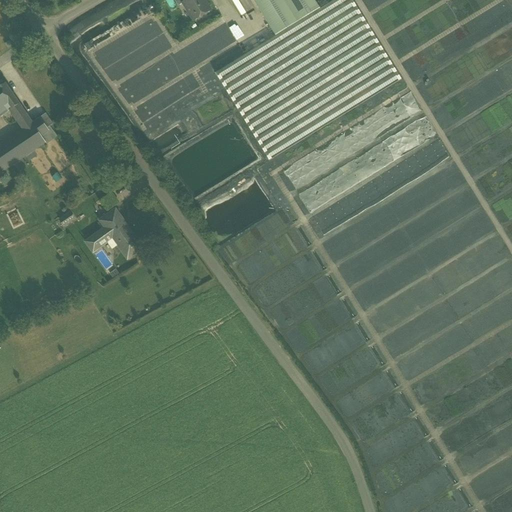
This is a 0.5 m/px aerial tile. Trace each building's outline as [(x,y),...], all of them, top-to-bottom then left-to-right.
[(210,11),(202,0),(188,0),(183,3),(183,4),(194,21),(210,11)] [(275,36),(214,74),(269,161),(401,80),(351,0),(334,0),(320,9),(275,36)] [(252,0),(275,36),(320,9),(314,0),(252,0)] [(127,22),(84,43),(89,54),(118,39),(117,37),(131,30),(127,22)] [(17,120),(25,114),(5,84),(0,87),(0,174),(15,164),(24,158),(53,138),(47,129),(52,125),(45,115),(0,145),(0,116),(10,110),(17,120)] [(112,192),(99,202),(108,212),(121,202),(112,192)] [(65,227),(77,219),(72,211),(60,218),(65,227)] [(115,211),(100,222),(105,229),(86,243),(93,253),(116,236),(120,241),(116,243),(127,259),(137,252),(131,244),(136,240),(115,211)]
